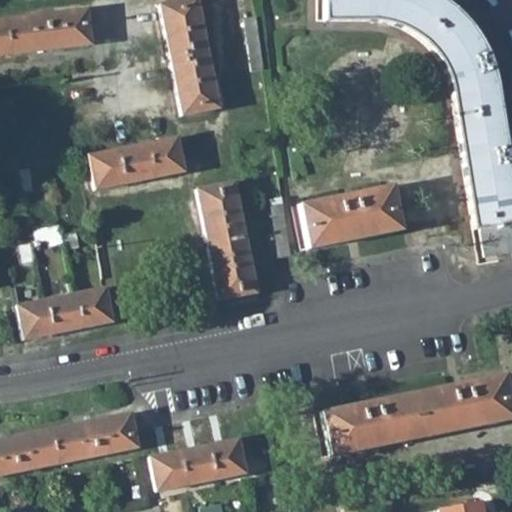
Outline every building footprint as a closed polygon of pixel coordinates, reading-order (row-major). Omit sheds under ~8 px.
[(215,109),(193,0),(185,0),(156,6),(179,117),(215,109)] [(322,0),(322,22),(364,21),(372,22),(384,24),(403,31),(413,36),(422,44),(430,52),(432,55),(437,61),(443,72),(449,90),(471,230),(478,229),(482,258),(511,253),(511,258),(511,198),(491,74),(489,65),(483,52),(477,40),(471,31),(465,23),(459,16),(453,10),(443,2),(439,0),(322,0)] [(83,10),(0,20),(0,55),(88,45),(83,10)] [(242,19),(250,76),(262,74),(254,17),(242,19)] [(174,138),(85,156),(92,190),(181,172),(174,138)] [(16,170),(22,196),(36,194),(30,168),(16,170)] [(253,293),(230,183),(193,190),(216,301),(253,293)] [(388,187),(296,205),(305,250),(397,231),(388,187)] [(288,256),(279,197),(268,199),(276,258),(288,256)] [(60,235),(63,249),(77,246),(74,233),(60,235)] [(102,288),(13,306),(20,340),(109,322),(102,288)] [(510,420),(501,376),(319,412),(327,457),(510,420)] [(0,475),(134,448),(127,414),(0,439),(0,475)] [(205,446),(212,480),(242,474),(235,440),(205,446)] [(176,452),(183,486),(212,480),(205,446),(176,452)] [(146,458),(153,492),(183,486),(176,452),(146,458)] [(261,500),(263,511),(280,508),(272,472),(264,473),(268,498),(261,500)] [(390,511),(389,494),(354,498),(355,511),(390,511)] [(435,511),(479,511),(478,502),(435,510),(435,511)]
